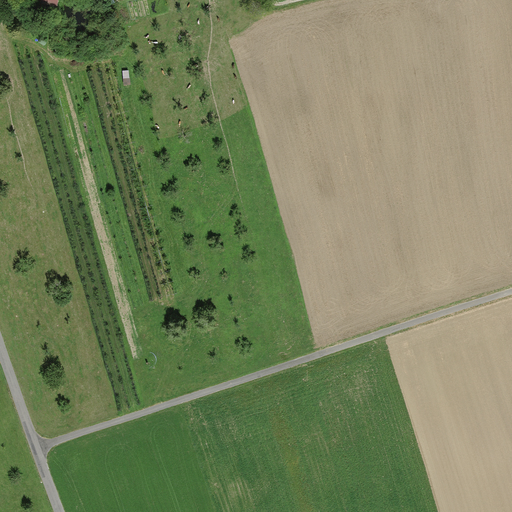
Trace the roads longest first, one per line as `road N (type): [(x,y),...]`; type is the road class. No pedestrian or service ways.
road 1 (track): [(511,290),(35,443)]
road 2 (residential): [(0,343),(63,511)]
